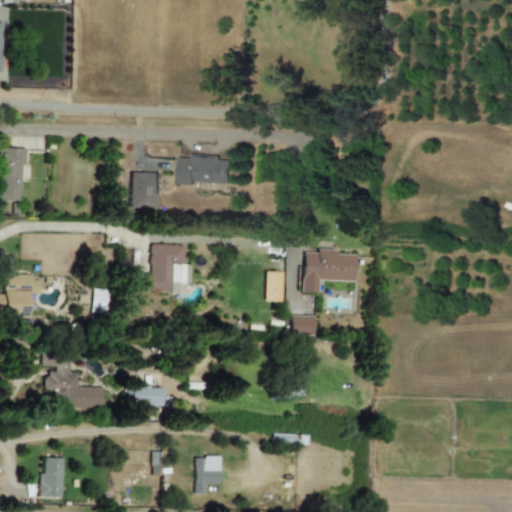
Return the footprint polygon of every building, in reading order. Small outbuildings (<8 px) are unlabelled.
[(19,165),(23,165),(23,149),(0,148),(0,202),(18,202),(19,165)] [(176,183),(228,185),(228,161),(217,161),(218,158),(177,156),(176,183)] [(156,210),(157,174),(128,173),(127,209),(156,210)] [(182,246),(148,245),(147,292),(178,293),(178,283),(187,283),(188,265),(182,265),(182,246)] [(352,282),(353,255),(333,255),(333,251),(314,250),(314,254),(300,253),(299,293),(316,293),(316,281),(352,282)] [(26,294),(37,295),(37,280),(29,280),(29,275),(0,275),(0,294),(0,316),(26,317),(26,294)] [(106,290),(89,290),(89,315),(105,315),(106,290)] [(310,317),(287,317),(287,337),(310,336),(310,317)] [(99,409),(99,388),(74,388),(74,373),(66,373),(66,359),(49,359),(49,372),(41,372),(42,391),(58,391),(58,409),(99,409)] [(160,389),(123,388),(123,406),(159,407),(160,389)] [(216,458),(191,457),(191,494),(201,494),(201,484),(216,485),(216,458)] [(59,459),(41,459),(40,475),(36,474),(35,497),(59,498),(59,459)]
